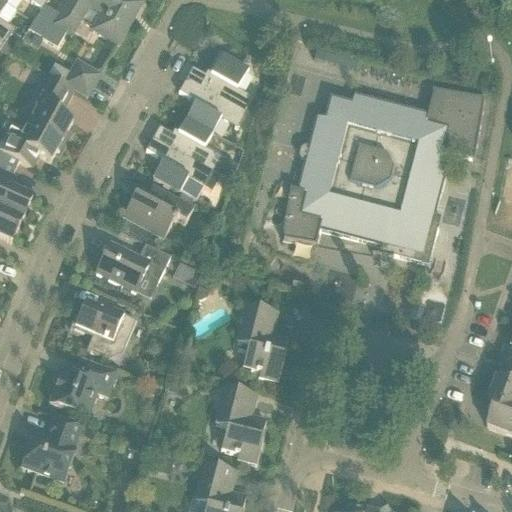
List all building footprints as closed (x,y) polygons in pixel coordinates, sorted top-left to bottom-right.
[(0,0),(0,4),(6,8),(11,0),(22,0),(31,6),(41,13),(43,10),(49,0),(0,0)] [(41,13),(27,34),(33,38),(42,43),(56,51),(65,36),(70,39),(87,9),(101,17),(91,34),(99,38),(106,42),(116,48),(141,7),(128,0),(65,0),(55,18),(43,10),(41,13)] [(0,45),(3,47),(7,40),(13,33),(6,28),(0,24),(0,16),(6,8),(0,4),(0,45)] [(3,47),(0,45),(0,55),(8,61),(13,54),(3,47)] [(315,54),(313,62),(324,65),(327,57),(315,54)] [(191,72),(184,84),(245,117),(252,122),(257,106),(253,103),(253,102),(236,93),(248,72),(221,57),(210,78),(205,79),(191,72)] [(85,102),(99,78),(82,68),(76,65),(62,88),(68,92),(70,93),(73,95),(85,102)] [(38,108),(28,128),(65,148),(71,136),(67,134),(71,125),(60,119),(73,95),(70,93),(45,80),(31,105),(38,108)] [(184,84),(178,96),(191,103),(193,108),(185,122),(211,137),(219,123),(236,133),(238,129),(248,135),(252,122),(245,117),(184,84)] [(474,165),(485,103),(433,94),(433,96),(434,96),(428,118),(355,98),(353,107),(331,101),(325,123),(316,121),(297,194),(292,193),(292,192),(291,192),(282,244),(318,250),(318,249),(317,248),(320,234),(392,253),(391,259),(428,269),(438,231),(433,230),(451,158),(473,163),(473,165),(474,165)] [(158,130),(152,142),(212,176),(231,187),(236,170),(220,161),(203,151),(211,137),(185,122),(177,137),(172,138),(158,130)] [(65,148),(28,128),(22,138),(14,134),(6,136),(0,147),(0,155),(31,172),(37,160),(49,166),(54,157),(58,160),(65,148)] [(152,142),(145,154),(159,162),(160,167),(152,182),(169,191),(178,197),(195,206),(203,191),(210,195),(218,181),(211,177),(212,176),(152,142)] [(0,214),(21,224),(31,202),(11,193),(16,182),(11,179),(0,174),(0,214)] [(192,212),(169,200),(151,191),(144,206),(133,200),(121,222),(162,244),(172,226),(174,227),(176,224),(184,228),(192,212)] [(0,241),(10,246),(21,224),(0,214),(0,241)] [(158,285),(170,261),(162,257),(144,249),(137,262),(109,249),(95,277),(134,297),(143,278),(158,285)] [(171,282),(193,293),(200,279),(178,268),(171,282)] [(197,292),(194,303),(199,304),(206,301),(207,295),(197,292)] [(76,316),(69,332),(91,342),(86,354),(104,362),(107,363),(121,358),(135,325),(111,314),(112,310),(98,304),(95,311),(84,306),(79,318),(76,316)] [(277,386),(283,362),(281,362),(286,342),(272,338),(277,317),(246,309),(236,346),(247,349),(241,372),(259,376),(258,381),(277,386)] [(505,350),(501,360),(511,363),(511,346),(510,352),(505,350)] [(499,383),(511,387),(511,363),(501,360),(498,369),(503,371),(499,383)] [(106,402),(116,376),(95,368),(78,362),(72,379),(56,373),(52,386),(56,387),(48,408),(67,415),(86,422),(95,398),(106,402)] [(511,387),(499,383),(497,382),(489,404),(496,407),(493,414),(488,415),(489,425),(487,431),(511,440),(511,387)] [(255,469),(262,445),(260,444),(265,425),(250,421),(255,399),(224,391),(215,428),(226,431),(220,454),(237,459),(236,464),(255,469)] [(72,453),(81,431),(52,421),(44,443),(32,439),(20,473),(61,488),(68,469),(73,454),(72,453)] [(190,504),(187,511),(241,511),(245,501),(230,497),(235,476),(216,471),(204,468),(200,486),(195,505),(190,504)]
